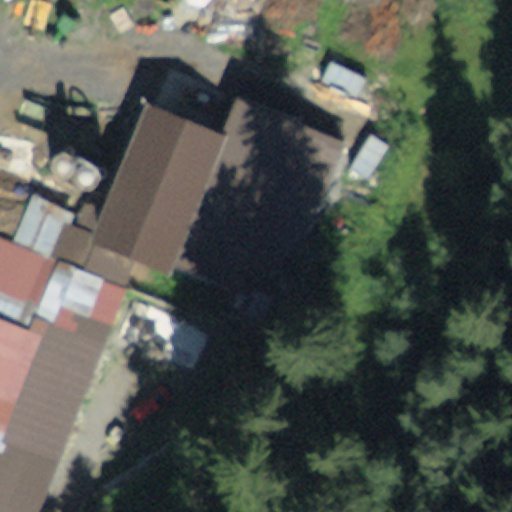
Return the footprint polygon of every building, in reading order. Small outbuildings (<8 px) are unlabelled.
[(168,275),(223,132),(144,101),(88,242),(168,275)] [(282,150),(227,128),(167,278),(223,299),(282,150)] [(76,211),(32,194),(13,240),(54,258),(76,211)] [(0,312),(46,334),(4,443),(55,466),(125,290),(65,263),(0,236),(0,312)] [(43,335),(0,318),(0,452),(4,443),(43,335)]
